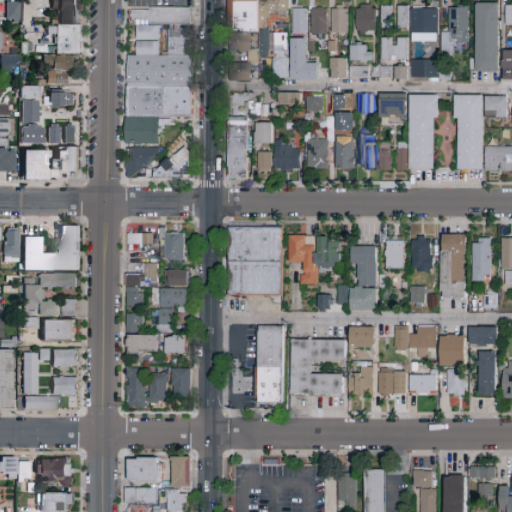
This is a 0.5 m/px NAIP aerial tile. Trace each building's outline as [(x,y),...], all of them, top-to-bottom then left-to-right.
[(79,0),(79,53),(53,53),(53,0),(79,0)] [(288,0),(288,79),(274,79),(274,56),(259,56),(259,33),(251,33),(251,50),(256,50),(256,64),(251,64),(251,81),(230,81),(230,63),(248,63),(248,53),(229,53),(229,0),(288,0)] [(18,2),(18,22),(5,22),(5,2),(18,2)] [(498,3),(498,71),(476,71),(476,3),(498,3)] [(357,33),(357,6),(376,6),(376,33),(357,33)] [(381,31),(381,6),(392,6),(392,31),(381,31)] [(468,6),(468,47),(460,47),(460,54),(442,54),(441,30),(449,30),(449,6),(468,6)] [(332,7),(348,7),(348,35),(332,35),(332,7)] [(397,31),(397,7),(408,7),(408,31),(397,31)] [(192,118),(164,118),(164,130),(160,130),(160,145),(127,145),(127,56),(136,56),(136,25),(130,25),(130,8),(192,8),(192,118)] [(327,34),(312,34),(312,8),(327,8),(327,34)] [(411,33),(411,8),(437,8),(437,33),(411,33)] [(293,34),(293,12),(307,12),(307,34),(293,34)] [(291,80),(291,39),(307,39),(307,63),(318,63),(318,80),(291,80)] [(381,61),(381,39),(408,39),(408,61),(381,61)] [(352,62),(352,46),(372,46),(372,62),(352,62)] [(511,80),(503,80),(503,50),(511,50),(511,80)] [(0,56),(18,56),(18,72),(0,72),(0,56)] [(73,56),(73,71),(51,71),(51,56),(73,56)] [(347,79),(331,79),(331,58),(347,58),(347,79)] [(411,78),(411,61),(439,61),(439,78),(411,78)] [(369,78),(350,78),(350,67),(369,67),(369,78)] [(392,78),(374,78),(374,68),(392,68),(392,78)] [(405,68),(405,78),(396,78),(396,68),(405,68)] [(44,83),(67,84),(67,69),(44,69),(44,83)] [(40,97),(20,97),(20,86),(40,86),(40,97)] [(73,91),(74,107),(49,108),(49,91),(73,91)] [(358,113),(358,93),(374,93),(374,113),(358,113)] [(301,94),(301,105),(279,105),(279,94),(301,94)] [(398,111),(380,111),(380,94),(398,94),(398,111)] [(411,170),(411,95),(436,95),(436,170),(411,170)] [(483,95),(483,170),(458,170),(458,95),(483,95)] [(333,109),(333,96),(346,96),(346,109),(333,109)] [(307,112),(307,97),(323,97),(323,112),(307,112)] [(507,97),(507,119),(487,119),(487,97),(507,97)] [(21,101),(41,101),(41,140),(21,140),(21,101)] [(0,114),(8,115),(8,103),(0,103),(0,114)] [(0,118),(14,119),(14,137),(0,136),(0,118)] [(247,118),(247,179),(228,179),(228,118),(247,118)] [(340,129),(327,128),(327,118),(340,118),(340,129)] [(273,123),(272,145),(255,144),(256,123),(273,123)] [(76,144),(63,144),(63,125),(76,125),(76,144)] [(47,144),(47,126),(60,126),(60,144),(47,144)] [(358,169),(358,134),(376,134),(376,169),(358,169)] [(336,170),(336,135),(353,135),(353,170),(336,170)] [(327,170),(307,170),(307,139),(327,139),(327,170)] [(380,143),(391,143),(391,171),(380,171),(380,143)] [(408,144),(408,171),(396,171),(396,144),(408,144)] [(300,171),(274,171),(274,146),(300,146),(300,171)] [(79,147),(79,179),(21,179),(21,150),(46,150),(46,159),(56,159),(56,148),(79,147)] [(511,171),(485,171),(485,147),(511,147),(511,171)] [(0,149),(14,149),(14,170),(0,170),(0,149)] [(127,178),(127,149),(156,149),(156,163),(144,163),(144,178),(127,178)] [(168,150),(192,150),(192,178),(158,178),(158,160),(168,160),(168,150)] [(271,152),(271,171),(257,171),(257,152),(271,152)] [(23,271),(23,237),(41,237),(41,254),(60,254),(60,227),(81,227),(81,271),(23,271)] [(283,297),(229,297),(229,228),(283,228),(283,297)] [(18,231),(18,262),(3,262),(3,231),(18,231)] [(153,234),(153,244),(127,244),(127,234),(153,234)] [(165,234),(185,234),(185,262),(165,262),(165,234)] [(467,300),(441,300),(441,235),(467,235),(467,300)] [(340,268),(317,268),(317,285),(301,285),(301,263),(289,263),(289,236),(340,237),(340,268)] [(412,273),(412,237),(431,237),(431,273),(412,273)] [(511,238),(511,286),(503,286),(503,238),(511,238)] [(490,239),(490,276),(474,276),(473,239),(490,239)] [(405,241),(405,269),(386,269),(386,241),(405,241)] [(351,311),(351,289),(359,289),(359,265),(351,265),(351,247),(377,247),(377,311),(351,311)] [(142,274),(142,264),(157,264),(157,289),(143,289),(143,308),(126,308),(126,274),(142,274)] [(189,287),(166,287),(166,271),(189,271),(189,287)] [(76,289),(44,289),(44,301),(58,301),(58,315),(34,315),(34,308),(23,308),(23,284),(38,284),(38,274),(76,274),(76,289)] [(425,288),(425,305),(411,305),(411,288),(425,288)] [(189,289),(189,309),(172,309),(172,327),(158,327),(158,289),(189,289)] [(436,293),(428,294),(428,306),(437,306),(436,293)] [(498,309),(484,309),(484,294),(498,294),(498,309)] [(319,309),(319,296),(332,296),(332,309),(319,309)] [(75,316),(62,316),(62,301),(75,300),(75,316)] [(143,328),(126,328),(126,314),(143,314),(143,328)] [(23,328),(23,318),(37,318),(37,328),(23,328)] [(41,341),(41,321),(75,321),(75,341),(41,341)] [(256,403),(256,327),(285,327),(284,404),(256,403)] [(375,328),(375,347),(350,347),(350,328),(375,328)] [(410,329),(410,328),(436,328),(435,349),(427,349),(427,357),(417,357),(417,349),(394,349),(395,329),(410,329)] [(498,347),(470,347),(470,328),(498,328),(498,347)] [(127,354),(127,336),(159,336),(159,354),(127,354)] [(440,367),(440,336),(465,336),(465,367),(440,367)] [(166,354),(165,337),(187,337),(188,354),(166,354)] [(345,361),(311,361),(311,375),(344,375),(344,395),(291,395),(291,340),(345,340),(345,361)] [(46,348),(37,347),(36,359),(46,359),(46,348)] [(12,408),(0,408),(0,350),(12,350),(12,408)] [(51,350),(77,350),(77,368),(51,368),(51,350)] [(22,353),(37,353),(37,394),(22,394),(22,353)] [(496,353),(496,395),(479,395),(479,353),(496,353)] [(511,360),(504,360),(503,397),(511,397),(511,360)] [(372,368),(372,397),(349,397),(349,377),(361,377),(361,368),(372,368)] [(127,369),(147,369),(147,408),(127,408),(127,369)] [(192,369),(192,397),(172,397),(172,369),(192,369)] [(447,396),(447,370),(465,370),(465,396),(447,396)] [(378,397),(378,372),(406,372),(406,397),(378,397)] [(150,374),(167,374),(167,402),(150,402),(150,374)] [(436,376),(436,395),(411,395),(411,376),(436,376)] [(77,377),(77,394),(51,394),(51,377),(77,377)] [(17,408),(17,397),(59,397),(59,408),(17,408)] [(15,473),(0,473),(0,457),(15,457),(15,473)] [(191,457),(191,487),(172,487),(172,457),(191,457)] [(161,483),(128,483),(128,459),(161,459),(161,483)] [(73,460),(73,485),(36,485),(36,460),(73,460)] [(29,478),(18,478),(18,463),(29,463),(29,478)] [(493,468),(493,498),(479,498),(479,478),(471,478),(471,468),(493,468)] [(365,511),(365,470),(385,470),(385,511),(365,511)] [(434,471),(434,511),(419,511),(419,488),(413,488),(413,471),(434,471)] [(356,477),(356,511),(340,511),(340,477),(356,477)] [(466,477),(466,511),(445,511),(445,477),(466,477)] [(511,511),(501,511),(501,487),(509,487),(509,498),(511,498),(511,511)] [(150,505),(150,511),(125,511),(125,489),(156,489),(156,505),(150,505)] [(178,511),(159,511),(160,490),(189,491),(188,511),(178,511)] [(39,511),(39,494),(71,494),(71,511),(39,511)]
